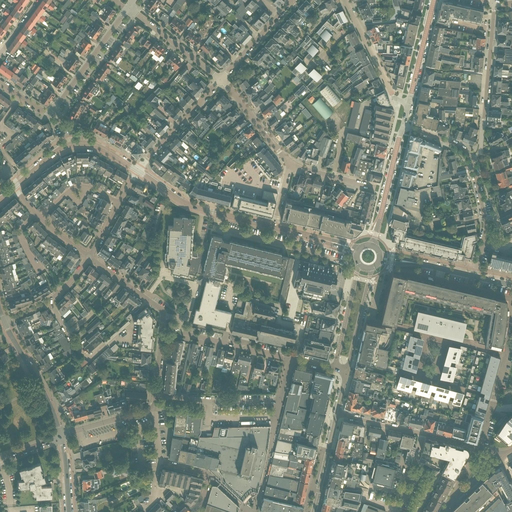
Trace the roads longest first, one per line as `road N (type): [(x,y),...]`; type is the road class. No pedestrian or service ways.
road 1 (residential): [(60,436),(153,407),(161,311)]
road 2 (residential): [(494,3),(479,152)]
road 3 (residential): [(290,362),(187,336),(161,311)]
road 4 (residential): [(60,436),(4,322)]
road 5 (residential): [(56,110),(129,10)]
road 6 (residential): [(136,170),(221,80)]
road 7 (residential): [(372,245),(403,127)]
